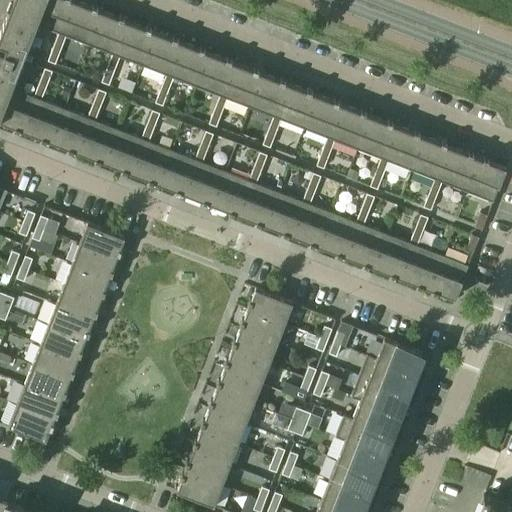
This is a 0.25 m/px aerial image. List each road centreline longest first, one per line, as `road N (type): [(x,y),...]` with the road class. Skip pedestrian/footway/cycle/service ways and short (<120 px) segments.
road 1 (residential): [(0,150),(480,337)]
road 2 (residential): [(134,0),(511,145)]
road 3 (tertiary): [(327,0),(511,71)]
road 4 (residential): [(480,337),(414,511)]
road 5 (residential): [(0,459),(135,511)]
road 6 (tertiary): [(511,52),(378,0)]
